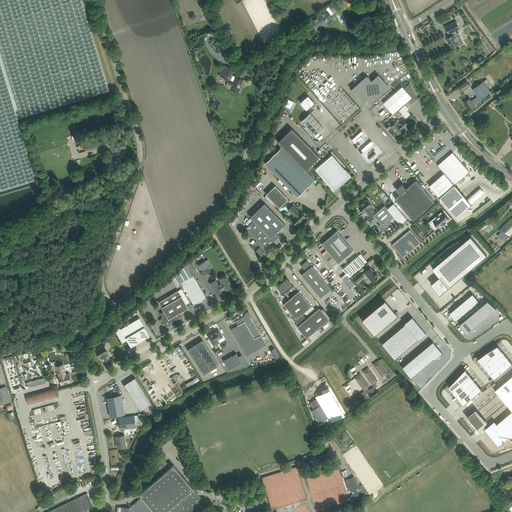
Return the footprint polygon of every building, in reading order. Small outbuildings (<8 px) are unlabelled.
[(0,0),(0,61),(17,118),(109,91),(81,0),(0,0)] [(319,14),(309,22),(313,26),(315,29),(324,22),(326,24),(334,18),(331,15),(326,9),(320,13),(322,14),(320,16),(319,14)] [(456,21),(445,27),(448,34),(449,33),(450,36),(447,37),(449,41),(448,41),(449,44),(450,44),(452,47),(459,44),(455,36),(458,35),(455,30),(460,28),(456,21)] [(0,61),(0,190),(36,180),(17,118),(0,61)] [(226,67),(222,78),(228,80),(229,81),(228,83),(227,82),(226,84),(226,85),(226,86),(227,86),(227,87),(228,87),(231,89),(233,90),(238,92),(241,85),(242,86),(243,86),(244,85),(245,83),(245,82),(245,81),(244,80),(243,80),(236,76),(231,74),(233,69),(226,67)] [(306,74),(302,78),(307,83),(311,79),(306,74)] [(351,89),(363,103),(367,99),(371,103),(389,87),(378,74),(371,81),(366,75),(351,89)] [(463,91),(470,86),(467,81),(460,86),(463,91)] [(470,98),(464,102),(469,109),(475,105),(478,103),(481,101),(480,99),(490,92),(483,81),(472,89),(478,97),(475,98),(472,101),(470,98)] [(383,102),(393,114),(408,100),(410,103),(417,97),(410,83),(404,88),(402,86),(383,102)] [(308,96),(301,102),(303,105),(302,106),(305,109),(306,108),(306,109),(310,105),(312,108),(316,104),(312,100),(312,101),(308,96)] [(288,99),(285,106),(290,109),(293,102),(288,99)] [(405,105),(399,110),(405,117),(409,114),(406,110),(408,108),(405,105)] [(301,121),(314,136),(323,127),(310,113),(301,121)] [(390,126),(397,134),(403,129),(408,124),(403,119),(400,121),(398,119),(397,119),(396,121),(390,126)] [(284,144),(307,168),(319,157),(291,128),(277,142),(282,146),(284,144)] [(355,147),(368,136),(366,133),(353,144),(355,147)] [(85,151),(96,148),(96,149),(108,146),(106,139),(84,145),(85,151)] [(117,142),(113,144),(116,153),(115,153),(117,157),(114,163),(118,165),(123,156),(124,155),(122,148),(126,147),(124,142),(121,143),(120,142),(117,142)] [(432,156),(434,159),(444,154),(438,142),(429,146),(433,155),(432,156)] [(315,180),(305,170),(307,168),(284,144),(282,146),(264,163),(297,197),(315,180)] [(444,173),(429,186),(439,198),(456,217),(472,204),(455,184),(466,175),(469,171),(453,152),(449,155),(438,165),(444,173)] [(338,186),(348,177),(346,175),(348,173),(332,154),(315,169),(332,188),(336,184),(338,186)] [(416,180),(407,188),(403,183),(396,189),(400,194),(395,198),(413,219),(434,201),(416,180)] [(288,198),(275,185),(266,194),(279,207),(288,198)] [(369,216),(375,211),(371,207),(372,205),(367,199),(359,207),(364,213),(365,211),(369,216)] [(276,232),(284,224),(264,203),(250,217),(253,220),(245,228),(257,240),(253,244),(255,246),(254,247),(257,249),(256,250),(261,255),(262,254),(263,256),(264,255),(265,256),(270,251),(269,251),(271,248),(269,245),(279,235),(276,232)] [(407,218),(394,203),(388,208),(395,216),(401,224),(407,218)] [(305,217),(299,210),(298,211),(293,205),(288,210),(294,216),(291,219),(297,225),(305,217)] [(385,205),(374,215),(382,224),(379,227),(383,231),(389,226),(386,223),(395,216),(388,208),(385,205)] [(449,219),(444,212),(433,221),(438,228),(442,225),(443,226),(446,223),(446,222),(449,219)] [(504,239),(511,232),(511,217),(502,227),(502,228),(500,229),(502,231),(499,234),(503,239),(503,238),(504,239)] [(421,242),(410,229),(392,245),(403,258),(421,242)] [(321,243),(338,263),(353,250),(336,230),(321,243)] [(471,236),(432,268),(439,277),(435,280),(436,280),(432,284),(437,290),(437,291),(440,295),(487,255),(471,236)] [(360,253),(358,255),(364,263),(367,261),(360,253)] [(358,256),(343,269),(349,277),(364,264),(358,256)] [(198,264),(204,275),(211,271),(204,260),(198,264)] [(304,278),(320,297),(330,288),(307,260),(301,265),(304,269),(305,269),(306,270),(301,274),(304,278)] [(378,275),(375,272),(374,270),(373,271),(370,267),(364,273),(362,275),(359,271),(352,277),(356,282),(363,277),(363,276),(366,275),(369,279),(368,279),(370,282),(371,281),(372,282),(378,277),(377,276),(378,275)] [(194,303),(196,303),(197,303),(200,302),(201,301),(203,300),(202,299),(206,296),(193,274),(181,281),(194,303)] [(226,274),(220,278),(219,279),(221,282),(218,284),(215,279),(210,283),(217,295),(222,291),(222,290),(225,289),(226,290),(233,286),(226,274)] [(287,278),(278,285),(285,293),(293,286),(287,278)] [(158,302),(164,311),(160,313),(162,317),(161,318),(164,323),(165,322),(166,323),(167,324),(168,324),(169,324),(181,316),(179,313),(188,307),(178,290),(158,302)] [(294,317),(296,319),(302,314),(311,306),(298,291),(283,304),(294,317)] [(456,320),(479,301),(473,293),(450,313),(456,320)] [(384,300),(361,319),(374,335),(397,316),(384,300)] [(488,301),(459,324),(467,333),(496,308),(488,301)] [(294,317),(292,319),(298,325),(297,327),(306,338),(329,319),(319,308),(306,319),(302,314),(296,319),(294,317)] [(246,355),(266,344),(249,316),(250,314),(246,313),(245,315),(235,321),(238,325),(231,329),(246,355)] [(411,316),(404,323),(404,324),(381,343),(394,358),(417,339),(418,340),(426,333),(411,316)] [(149,335),(139,318),(116,331),(123,342),(126,340),(125,339),(126,338),(131,346),(149,335)] [(219,342),(217,339),(222,337),(218,330),(208,336),(212,343),(214,345),(218,343),(219,342)] [(202,339),(195,344),(211,370),(218,365),(202,339)] [(432,341),(401,367),(411,377),(433,358),(434,359),(442,352),(432,341)] [(211,370),(195,344),(187,349),(203,374),(211,370)] [(104,345),(95,350),(99,357),(100,356),(103,362),(110,358),(106,353),(108,352),(106,349),(107,348),(106,345),(105,345),(104,345)] [(511,362),(497,345),(477,359),(494,379),(511,363),(511,362)] [(274,347),(270,350),(275,358),(279,356),(274,347)] [(7,358),(14,391),(23,389),(23,390),(30,389),(27,374),(29,374),(27,365),(29,365),(30,371),(36,370),(36,368),(39,367),(38,359),(35,359),(34,353),(7,358)] [(223,361),(228,369),(241,362),(236,353),(223,361)] [(373,364),(382,376),(387,373),(378,360),(373,364)] [(69,373),(66,374),(63,364),(56,366),(59,376),(58,376),(61,385),(71,381),(69,373)] [(363,372),(372,384),(377,380),(368,368),(363,372)] [(465,369),(448,386),(463,404),(482,389),(465,369)] [(355,377),(364,390),(369,386),(360,374),(355,377)] [(511,376),(495,390),(497,393),(506,404),(511,410),(511,376)] [(135,377),(123,385),(140,411),(152,403),(135,377)] [(195,381),(188,384),(190,390),(198,386),(195,381)] [(0,387),(0,403),(10,400),(7,391),(6,386),(0,387)] [(54,387),(25,395),(28,404),(57,397),(54,387)] [(497,393),(469,417),(478,428),(506,404),(497,393)] [(121,394),(106,397),(110,416),(125,414),(121,394)] [(312,412),(319,423),(328,418),(316,398),(309,402),(313,409),(311,410),(312,412)] [(494,420),(484,428),(499,445),(508,437),(509,439),(511,436),(511,410),(497,423),(494,420)] [(135,415),(118,418),(120,429),(124,429),(125,430),(124,430),(125,435),(133,434),(133,428),(132,428),(136,427),(136,421),(139,421),(138,415),(135,415)] [(117,447),(124,446),(126,446),(124,435),(123,435),(120,436),(115,436),(116,436),(117,442),(116,442),(117,447)] [(328,446),(322,436),(317,439),(323,449),(328,446)] [(186,511),(190,511),(204,501),(173,464),(170,467),(165,460),(157,467),(160,470),(146,481),(149,485),(139,493),(142,497),(154,511),(176,511),(179,510),(180,511),(183,511),(185,510),(186,511)] [(368,493),(366,491),(361,484),(360,485),(354,477),(351,478),(351,479),(347,481),(349,489),(354,496),(351,497),(353,503),(357,500),(366,494),(368,493)] [(83,511),(93,506),(87,493),(47,511),(83,511)] [(254,501),(253,502),(259,511),(266,506),(259,497),(259,498),(258,496),(253,499),(254,501)] [(154,511),(142,497),(129,507),(122,507),(121,511),(154,511)]
